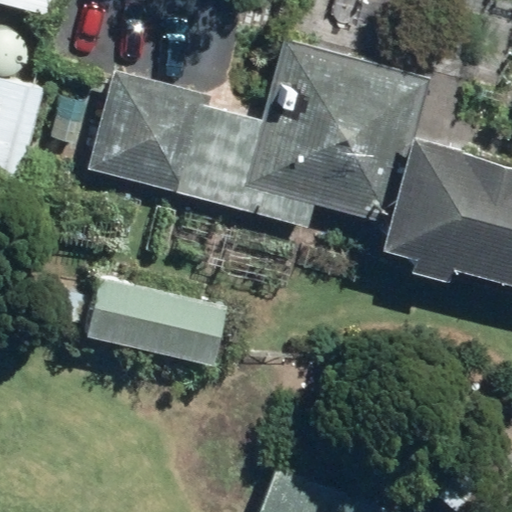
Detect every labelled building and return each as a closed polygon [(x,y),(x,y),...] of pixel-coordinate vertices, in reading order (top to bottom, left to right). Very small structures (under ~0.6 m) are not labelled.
[(323,0),(318,18),(355,29),(363,0),(323,0)] [(511,257),(511,134),(414,110),(426,62),(281,24),(260,105),(207,91),(210,80),(111,54),(85,155),(305,212),(311,190),(378,208),(375,222),(409,231),(405,246),(444,256),(448,241),(511,257)] [(41,77),(0,66),(0,190),(11,194),(41,77)] [(210,351),(225,291),(95,259),(80,319),(210,351)] [(378,511),(384,501),(275,452),(247,511),(378,511)]
